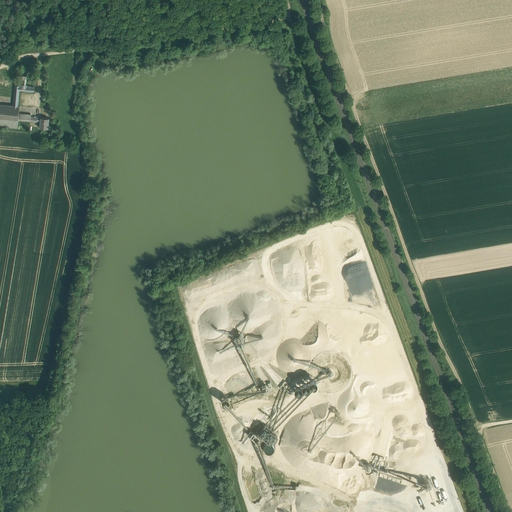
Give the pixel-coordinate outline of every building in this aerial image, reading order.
[(35,87),(15,85),(13,105),(18,106),(19,90),(34,91),(35,87)] [(13,105),(0,104),(0,118),(18,120),(19,113),(19,106),(18,106),(13,105)] [(49,118),(41,117),(40,122),(40,127),(48,128),(49,118)] [(18,120),(0,118),(0,126),(17,128),(18,120)] [(259,424),(254,432),(270,443),(276,434),(259,424)]
